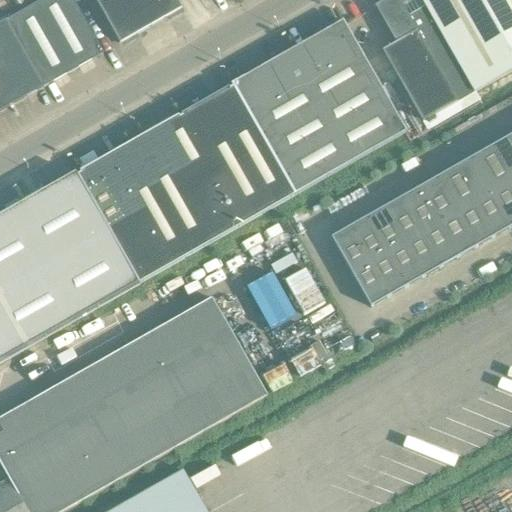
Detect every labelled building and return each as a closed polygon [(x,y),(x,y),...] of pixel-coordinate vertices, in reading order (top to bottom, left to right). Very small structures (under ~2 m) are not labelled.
[(72,0),(44,0),(34,6),(5,22),(0,25),(0,33),(34,94),(103,55),(72,0)] [(95,0),(121,45),(137,36),(151,28),(135,0),(95,0)] [(182,10),(176,0),(135,0),(151,28),(182,10)] [(390,0),(376,8),(397,45),(418,33),(421,39),(438,30),(427,10),(421,0),(390,0)] [(511,0),(421,0),(427,10),(438,30),(475,94),(511,72),(511,0)] [(343,24),(234,86),(235,88),(225,94),(252,140),(287,202),(406,133),(343,24)] [(397,45),(383,53),(423,123),(475,94),(438,30),(421,39),(418,33),(397,45)] [(0,112),(25,99),(34,94),(0,33),(0,112)] [(181,119),(208,166),(252,140),(225,94),(181,119)] [(181,119),(151,136),(149,134),(85,171),(86,173),(148,282),(213,245),(287,202),(252,140),(208,166),(181,119)] [(511,150),(506,140),(471,160),(491,195),(508,185),(511,182),(511,150)] [(471,160),(436,180),(456,215),(474,205),(491,195),(471,160)] [(0,366),(149,283),(148,282),(86,173),(78,177),(77,175),(43,194),(40,195),(33,199),(27,203),(23,205),(22,206),(8,213),(7,214),(4,216),(2,217),(0,218),(0,366)] [(419,190),(439,224),(456,215),(436,180),(419,190)] [(491,195),(511,230),(511,228),(511,191),(508,185),(491,195)] [(439,224),(419,190),(402,200),(421,234),(439,224)] [(511,230),(491,195),(474,205),(493,239),(511,230)] [(384,209),(404,244),(421,234),(402,200),(384,209)] [(476,249),(493,239),(474,205),(456,215),(476,249)] [(367,219),(387,254),(404,244),(384,209),(367,219)] [(456,215),(439,224),(421,234),(441,269),(476,249),(456,215)] [(350,229),(369,264),(387,254),(367,219),(350,229)] [(331,239),(351,274),(369,264),(350,229),(331,239)] [(441,269),(421,234),(404,244),(424,279),(441,269)] [(424,279),(404,244),(387,254),(406,289),(424,279)] [(406,289),(387,254),(369,264),(389,299),(406,289)] [(371,309),(389,299),(369,264),(351,274),(371,309)] [(307,272),(286,283),(305,317),(326,305),(307,272)] [(0,485),(0,511),(68,511),(268,398),(212,301),(0,421),(0,464),(9,480),(0,485)] [(206,511),(184,474),(117,511),(206,511)]
